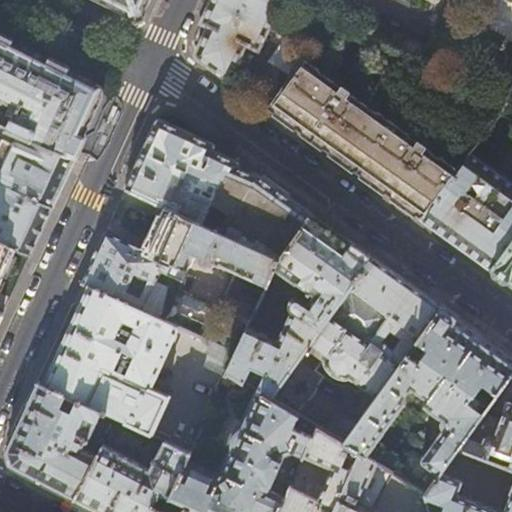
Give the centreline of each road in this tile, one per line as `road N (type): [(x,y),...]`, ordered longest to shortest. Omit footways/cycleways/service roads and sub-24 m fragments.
road 1 (residential): [(147,63),(511,320)]
road 2 (residential): [(147,63),(0,399)]
road 3 (residential): [(147,63),(18,0)]
